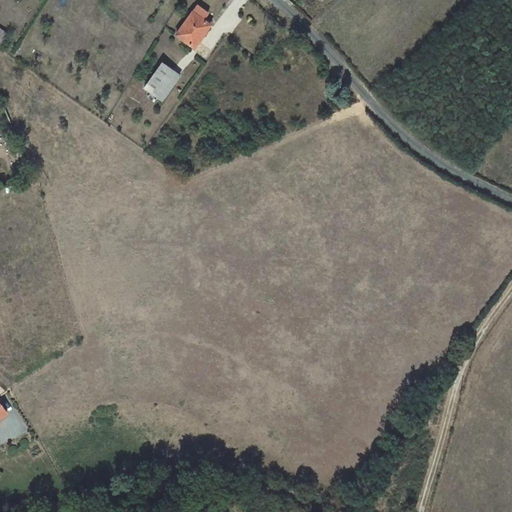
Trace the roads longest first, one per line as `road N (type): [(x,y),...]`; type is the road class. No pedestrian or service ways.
road 1 (unclassified): [(278,0),(429,154),(511,200)]
road 2 (track): [(511,290),(454,391),(426,511)]
road 3 (track): [(319,511),(288,488),(227,483),(93,511)]
